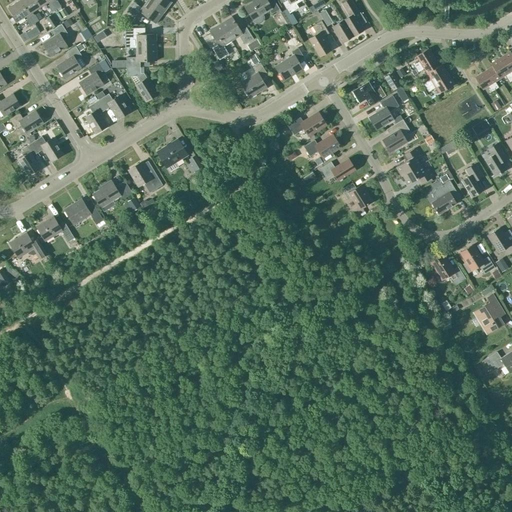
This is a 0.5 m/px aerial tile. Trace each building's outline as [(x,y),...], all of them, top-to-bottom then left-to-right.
[(26,20),(30,26),(34,24),(19,0),(8,7),(17,22),(25,17),(27,20),(26,20)] [(34,24),(38,21),(35,15),(34,15),(32,12),(39,7),(34,0),(19,0),(34,24)] [(34,0),(39,7),(47,2),(49,5),(48,6),(52,12),(56,9),(50,0),(34,0)] [(55,0),(50,0),(56,9),(61,7),(60,6),(57,0),(56,1),(55,0)] [(142,13),(156,23),(164,13),(147,0),(141,7),(134,2),(127,10),(138,18),(142,13)] [(146,0),(147,0),(164,13),(172,2),(168,0),(146,0)] [(262,14),(269,10),(271,14),(279,9),(273,0),(255,0),(244,7),(252,20),(254,22),(255,23),(258,23),(260,23),(262,22),(263,20),(264,18),(263,16),(262,14)] [(301,0),(285,0),(282,2),(289,13),(298,7),(296,4),(301,0)] [(349,16),(343,20),(353,36),(363,30),(354,14),(358,12),(350,0),(347,0),(342,3),(349,16)] [(314,3),(308,7),(311,12),(318,8),(314,3)] [(63,17),(68,14),(64,8),(59,11),(63,17)] [(284,10),(279,13),(287,28),(290,26),(293,25),(284,10)] [(325,10),(319,13),(327,26),(333,22),(325,10)] [(50,15),(46,18),(52,28),(57,25),(50,15)] [(231,16),(220,23),(231,41),(239,36),(244,44),(254,39),(246,27),(241,31),(231,16)] [(63,22),(66,28),(73,24),(69,18),(63,22)] [(363,22),(370,32),(375,29),(367,19),(363,22)] [(316,34),(308,39),(319,56),(330,49),(323,37),(329,33),(321,20),(311,26),(316,34)] [(353,36),(343,20),(333,26),(343,42),(353,36)] [(220,23),(209,30),(218,45),(213,48),(220,60),(229,54),(223,46),(231,41),(220,23)] [(61,24),(51,30),(55,36),(43,44),(50,55),(66,45),(61,38),(68,34),(61,24)] [(40,32),(36,26),(26,33),(29,38),(40,32)] [(296,46),(301,43),(290,26),(287,28),(281,32),(286,41),(291,38),(296,46)] [(140,28),(125,28),(125,38),(129,37),(129,49),(136,49),(157,49),(157,35),(144,35),(144,28),(140,28)] [(247,45),(250,51),(260,45),(257,39),(247,45)] [(80,67),(76,60),(82,56),(79,52),(75,46),(66,53),(69,58),(57,66),(64,77),(80,67)] [(297,47),(291,51),(293,55),(274,66),(283,80),(302,68),(297,61),(303,57),(297,47)] [(415,68),(433,57),(428,48),(416,56),(419,61),(413,65),(415,68)] [(127,58),(124,58),(124,62),(127,62),(127,67),(127,68),(140,68),(140,62),(157,62),(157,49),(136,49),(136,57),(127,57),(127,58)] [(511,54),(510,51),(500,57),(511,76),(511,54)] [(266,86),(262,80),(268,76),(255,55),(248,59),(253,66),(252,67),(256,73),(240,83),(249,97),(266,86)] [(433,57),(415,68),(418,72),(423,68),(426,73),(439,66),(433,57)] [(499,78),(505,75),(509,82),(511,80),(511,76),(500,57),(490,63),(492,66),(499,78)] [(98,63),(88,69),(92,75),(79,83),(86,94),(102,84),(98,77),(104,73),(98,63)] [(441,64),(439,66),(426,73),(430,79),(423,83),(425,88),(448,74),(441,64)] [(495,81),(499,78),(492,66),(483,72),(495,89),(498,87),(495,81)] [(127,68),(127,76),(137,76),(141,82),(136,85),(147,101),(157,94),(148,78),(147,79),(144,73),(140,73),(140,68),(127,68)] [(401,87),(400,86),(400,85),(392,72),(384,77),(392,89),(390,90),(392,93),(401,87)] [(495,89),(483,72),(474,77),(482,89),(487,86),(491,92),(495,89)] [(448,74),(425,88),(428,92),(435,87),(439,93),(454,84),(448,74)] [(368,82),(353,91),(359,102),(367,97),(368,99),(367,100),(370,104),(385,95),(379,85),(376,86),(373,81),(369,84),(368,82)] [(394,92),(397,97),(403,94),(400,88),(394,92)] [(12,94),(0,102),(0,100),(0,109),(3,115),(20,105),(12,94)] [(98,100),(104,110),(111,106),(118,118),(129,111),(119,96),(112,100),(109,94),(98,100)] [(392,95),(379,103),(383,109),(369,117),(376,129),(393,119),(388,111),(398,106),(392,95)] [(107,126),(99,113),(104,110),(98,100),(88,106),(92,113),(86,117),(96,133),(107,126)] [(490,103),(495,110),(501,107),(496,100),(490,103)] [(1,124),(5,131),(14,126),(16,129),(21,125),(26,132),(42,122),(35,111),(23,119),(19,113),(9,119),(1,124)] [(318,112),(303,122),(300,117),(287,125),(294,135),(303,128),(308,135),(326,124),(318,112)] [(402,119),(390,126),(394,133),(382,140),(389,152),(406,141),(402,134),(409,130),(402,119)] [(485,119),(478,124),(483,131),(489,126),(485,119)] [(314,139),(303,146),(309,156),(318,151),(324,162),(334,155),(332,151),(340,146),(333,135),(317,144),(314,139)] [(424,139),(428,145),(434,141),(430,135),(424,139)] [(38,153),(44,149),(51,161),(62,154),(52,138),(46,143),(42,136),(31,143),(38,153)] [(446,150),(447,151),(457,145),(453,139),(439,148),(442,153),(446,150)] [(177,140),(158,152),(167,166),(186,154),(177,140)] [(40,168),(32,156),(38,153),(31,143),(22,149),(26,155),(19,159),(29,175),(40,168)] [(492,156),(485,160),(495,176),(506,169),(499,158),(504,154),(497,143),(488,149),(492,156)] [(420,165),(417,159),(421,157),(415,147),(404,154),(408,160),(396,167),(396,168),(397,167),(402,175),(401,176),(420,165)] [(211,149),(207,152),(211,158),(215,155),(211,149)] [(287,154),(291,160),(297,156),(294,151),(287,154)] [(191,163),(186,165),(191,173),(202,166),(195,156),(189,160),(191,163)] [(348,158),(334,167),(331,161),(320,168),(326,178),(333,173),(338,180),(355,170),(348,158)] [(154,171),(148,175),(140,162),(128,170),(138,186),(146,181),(152,191),(162,185),(154,171)] [(469,176),(461,180),(471,197),(483,189),(477,179),(483,176),(475,163),(465,169),(469,176)] [(427,167),(423,170),(420,165),(401,176),(402,175),(407,184),(419,178),(422,183),(433,177),(427,167)] [(439,178),(442,183),(449,179),(446,174),(439,178)] [(124,180),(114,186),(111,180),(102,186),(103,188),(93,194),(100,207),(118,195),(121,200),(132,193),(124,180)] [(456,203),(454,200),(459,197),(450,181),(435,190),(434,189),(433,191),(433,193),(433,195),(434,196),(436,199),(431,202),(438,214),(456,203)] [(361,184),(356,188),(352,182),(341,189),(347,199),(351,197),(358,210),(371,201),(361,184)] [(133,211),(140,206),(134,197),(127,202),(133,211)] [(91,201),(85,205),(82,199),(64,209),(74,224),(90,214),(96,224),(103,220),(91,201)] [(68,241),(71,245),(76,242),(64,222),(58,225),(52,216),(36,226),(45,240),(61,230),(68,241)] [(511,239),(508,241),(499,227),(487,235),(498,252),(510,245),(511,247),(511,239)] [(37,238),(31,242),(26,233),(10,243),(18,257),(34,247),(41,258),(47,254),(37,238)] [(472,245),(460,252),(466,261),(462,264),(468,273),(472,270),(474,269),(478,266),(484,274),(494,267),(487,256),(482,260),(472,245)] [(458,266),(452,269),(442,254),(431,261),(436,270),(432,272),(432,275),(435,280),(437,280),(441,278),(442,279),(449,275),(456,285),(465,278),(458,266)] [(495,262),(498,267),(505,262),(502,258),(495,262)] [(1,268),(0,269),(0,288),(10,282),(1,268)] [(491,273),(495,279),(501,275),(497,269),(491,273)] [(463,288),(468,295),(474,291),(469,284),(463,288)] [(497,313),(502,310),(492,294),(486,297),(489,302),(473,312),(486,334),(503,323),(497,313)] [(511,350),(501,357),(496,352),(484,359),(492,371),(504,364),(510,373),(511,372),(511,350)]
